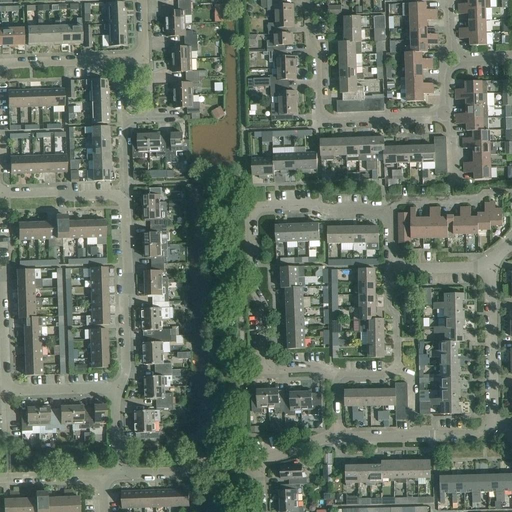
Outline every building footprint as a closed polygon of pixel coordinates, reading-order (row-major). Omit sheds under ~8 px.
[(282,5),(281,0),(274,0),(268,0),(268,11),(275,11),(275,17),(294,17),(294,5),(282,5)] [(468,0),(469,4),(459,4),(459,9),(486,8),(485,0),(468,0)] [(108,14),(125,14),(125,2),(107,3),(108,14)] [(410,16),(437,15),(437,10),(427,10),(426,3),(403,4),(403,16),(410,16)] [(192,6),(179,7),(179,12),(166,12),(166,25),(185,24),(185,16),(192,16),(192,6)] [(342,6),(328,7),(329,15),(342,15),(342,6)] [(486,8),(459,9),(459,15),(469,14),(469,21),(486,21),(486,8)] [(126,24),(125,14),(108,14),(108,25),(126,24)] [(437,20),(437,15),(410,16),(411,28),(427,28),(427,21),(437,20)] [(294,17),(275,17),(275,24),(269,24),(269,36),(274,35),(283,35),(283,34),(283,28),(295,27),(294,17)] [(345,30),(361,30),(361,17),(344,17),(345,30)] [(71,26),(65,26),(65,19),(60,19),(60,27),(61,44),(71,44),(71,26)] [(77,19),(77,26),(71,26),(71,44),(82,44),(82,19),(77,19)] [(486,21),(469,21),(470,28),(459,29),(460,34),(486,33),(486,21)] [(126,24),(108,25),(104,25),(104,30),(108,30),(109,36),(126,35),(126,32),(128,31),(128,26),(126,26),(126,24)] [(185,24),(166,25),(167,37),(185,36),(185,43),(198,42),(198,36),(193,36),(193,32),(186,32),(185,24)] [(39,45),(38,27),(27,28),(28,46),(39,45)] [(49,27),(38,27),(39,45),(50,45),(49,27)] [(60,27),(49,27),(50,45),(61,44),(60,27)] [(24,28),(12,29),(13,47),(18,47),(17,46),(24,45),(24,28)] [(427,28),(411,28),(411,40),(438,40),(438,34),(427,35),(427,28)] [(13,47),(12,29),(1,29),(2,46),(9,46),(9,47),(13,47)] [(361,30),(345,30),(345,42),(345,43),(356,42),(356,43),(362,42),(361,30)] [(486,33),(460,34),(460,39),(470,39),(470,46),(487,45),(486,33)] [(274,35),(274,41),(267,42),(267,48),(267,52),(267,53),(270,53),(281,52),(281,51),(281,46),(293,45),(293,34),(283,34),(283,35),(274,35)] [(126,39),(126,35),(109,36),(109,47),(127,46),(127,45),(129,44),(129,39),(126,39)] [(438,40),(411,40),(411,52),(411,53),(422,52),(422,53),(428,53),(428,45),(438,45),(438,40)] [(198,42),(185,43),(185,47),(172,48),(172,61),(192,60),(192,53),(198,53),(198,42)] [(345,43),(345,42),(339,43),(340,56),(356,55),(356,43),(356,42),(345,43)] [(283,51),(281,51),(281,52),(270,53),(270,55),(270,64),(274,64),(274,70),(277,70),(296,69),(296,66),(298,66),(298,59),(296,59),(296,57),(284,57),(283,51)] [(411,53),(411,52),(405,53),(406,65),(433,64),(432,59),(422,59),(422,53),(422,52),(411,53)] [(361,55),(356,55),(340,56),(340,68),(357,68),(356,63),(361,63),(361,55)] [(192,60),(172,61),(173,72),(186,72),(186,78),(199,78),(199,77),(203,77),(203,72),(192,73),(192,60)] [(433,70),(433,64),(406,65),(406,77),(423,77),(423,70),(433,70)] [(357,74),(357,68),(340,68),(341,81),(357,80),(365,80),(364,73),(357,74)] [(296,69),(277,70),(277,77),(270,77),(271,87),(285,87),(284,80),(296,80),(296,69)] [(423,77),(406,77),(407,90),(433,89),(433,83),(423,84),(423,77)] [(199,78),(186,78),(186,83),(173,84),(174,97),(193,96),(193,88),(200,88),(199,78)] [(91,92),(108,91),(108,79),(85,80),(86,86),(90,85),(91,92)] [(357,93),(357,80),(341,81),(341,94),(357,93)] [(466,89),(456,90),(456,95),(487,94),(487,81),(482,81),(465,82),(466,89)] [(285,92),(285,87),(271,87),(271,99),(278,98),(278,104),(297,104),(297,92),(285,92)] [(53,90),(53,106),(64,106),(64,89),(53,90)] [(434,94),(433,89),(407,90),(407,102),(424,102),(424,94),(434,94)] [(30,90),(19,91),(20,108),(31,107),(30,90)] [(42,107),(42,90),(30,90),(31,107),(42,107)] [(53,106),(53,90),(42,90),(42,107),(53,106)] [(20,108),(19,91),(8,91),(9,108),(20,108)] [(109,102),(108,91),(91,92),(91,102),(109,102)] [(487,94),(456,95),(456,100),(466,100),(466,107),(488,106),(494,106),(494,100),(494,94),(487,94)] [(193,96),(174,97),(174,108),(187,108),(188,114),(201,113),(200,104),(193,104),(193,96)] [(109,113),(109,102),(91,102),(91,113),(109,113)] [(297,104),(278,104),(279,111),(272,111),(272,121),(286,121),(286,115),(298,114),(297,104)] [(467,114),(456,114),(457,119),(488,118),(488,106),(466,107),(467,114)] [(222,108),(213,113),(217,120),(225,115),(222,108)] [(109,113),(91,113),(92,124),(109,123),(109,113)] [(488,118),(457,119),(457,125),(467,124),(467,131),(473,131),(484,131),(484,130),(488,130),(488,118)] [(92,139),(110,138),(110,137),(112,137),(112,131),(110,132),(109,126),(91,127),(92,139)] [(473,138),(463,138),(463,144),(490,143),(490,130),(488,130),(484,130),(484,131),(473,131),(473,138)] [(155,134),(149,135),(150,156),(157,156),(157,161),(167,161),(166,139),(161,139),(160,132),(155,132),(155,134)] [(166,139),(167,161),(177,161),(177,152),(184,151),(183,133),(177,134),(176,132),(172,132),(172,139),(166,139)] [(150,156),(149,135),(143,135),(143,133),(138,133),(138,140),(133,140),(133,137),(132,137),(133,162),(143,162),(143,156),(150,156)] [(110,138),(92,139),(87,139),(87,144),(92,144),(92,149),(110,149),(110,145),(112,145),(112,139),(110,139),(110,138)] [(371,138),(359,139),(360,161),(367,161),(367,162),(367,171),(372,170),(371,138)] [(384,138),(371,138),(372,170),(378,170),(377,161),(378,161),(377,154),(384,154),(385,154),(384,148),(384,138)] [(334,139),(321,140),(321,156),(321,161),(334,160),(334,156),(334,139)] [(346,139),(334,139),(334,156),(347,155),(346,139)] [(359,139),(346,139),(347,155),(347,162),(360,161),(359,139)] [(490,143),(463,144),(463,149),(474,148),(474,155),(491,155),(497,155),(496,149),(494,149),(493,143),(490,143)] [(422,146),(409,147),(410,163),(417,163),(417,170),(423,170),(423,163),(422,146)] [(435,146),(422,146),(423,163),(435,162),(435,156),(435,150),(435,146)] [(384,148),(385,154),(384,154),(385,164),(397,164),(397,147),(384,148)] [(409,147),(397,147),(397,164),(410,163),(409,147)] [(92,149),(92,154),(87,154),(87,160),(93,160),(111,160),(110,149),(92,149)] [(306,153),(295,154),(296,170),(302,170),(302,173),(307,173),(306,153)] [(317,153),(306,153),(307,173),(311,173),(311,170),(318,170),(317,153)] [(274,158),(274,171),(281,171),(281,174),(285,174),(284,154),(274,154),(274,158)] [(296,170),(295,154),(284,154),(285,174),(289,174),(289,171),(296,170)] [(55,156),(56,172),(67,172),(66,155),(55,156)] [(474,162),(464,163),(464,168),(491,167),(491,155),(474,155),(474,162)] [(33,156),(22,157),(22,174),(33,173),(33,156)] [(44,173),(44,156),(33,156),(33,173),(44,173)] [(56,172),(55,156),(44,156),(44,173),(56,172)] [(22,174),(22,157),(10,157),(11,174),(22,174)] [(274,158),(263,159),(263,178),(268,178),(268,175),(275,175),(274,171),(274,158)] [(263,178),(263,159),(252,159),(252,176),(259,176),(259,179),(263,178)] [(111,170),(111,160),(93,160),(93,171),(111,170)] [(79,161),(74,161),(70,161),(70,172),(78,171),(79,171),(79,161)] [(491,167),(464,168),(464,173),(474,173),(475,180),(491,180),(491,170),(491,167)] [(111,170),(93,171),(94,182),(115,181),(114,173),(111,173),(111,170)] [(79,182),(78,171),(70,172),(71,183),(79,182)] [(335,181),(347,180),(347,173),(335,173),(335,175),(335,181)] [(143,208),(166,207),(166,203),(160,203),(160,196),(162,196),(162,188),(149,189),(150,196),(143,196),(143,208)] [(490,202),(490,203),(491,226),(503,226),(503,209),(495,209),(495,202),(490,202)] [(491,226),(490,203),(485,203),(485,213),(478,214),(478,218),(478,230),(491,230),(491,226)] [(166,212),(166,207),(143,208),(143,220),(150,220),(151,227),(164,226),(164,219),(162,219),(162,212),(166,212)] [(471,207),(466,208),(466,234),(478,234),(478,230),(478,218),(471,218),(471,207)] [(423,239),(422,218),(416,218),(416,208),(411,208),(411,213),(411,219),(411,225),(411,231),(411,237),(411,239),(423,239)] [(436,238),(435,208),(430,208),(430,218),(422,218),(423,239),(436,238)] [(448,238),(447,218),(441,218),(441,208),(435,208),(436,238),(448,238)] [(466,234),(466,208),(460,208),(460,218),(454,218),(454,235),(466,234)] [(67,222),(68,222),(67,217),(56,217),(56,222),(57,222),(57,239),(68,239),(67,222)] [(86,221),(77,222),(77,238),(87,238),(86,221)] [(96,221),(86,221),(87,238),(97,238),(96,221)] [(105,221),(96,221),(97,238),(106,237),(105,221)] [(309,241),(308,221),(304,222),(304,224),(297,225),(298,242),(309,241)] [(308,221),(309,241),(320,241),(319,224),(312,224),(312,221),(308,221)] [(56,222),(47,223),(48,239),(57,239),(57,222),(56,222)] [(77,222),(68,222),(67,222),(68,239),(77,238),(77,222)] [(287,242),(286,222),(282,222),(282,225),(275,226),(276,242),(287,242)] [(298,242),(297,225),(291,225),(290,222),(286,222),(287,242),(298,242)] [(28,240),(28,223),(18,224),(19,240),(28,240)] [(38,240),(37,223),(28,223),(28,240),(38,240)] [(48,239),(47,223),(37,223),(38,240),(48,239)] [(167,226),(164,226),(151,227),(151,234),(144,234),(144,246),(167,245),(167,240),(169,240),(169,233),(167,233),(167,226)] [(341,244),(341,227),(328,227),(328,244),(341,244)] [(354,227),(341,227),(341,244),(354,243),(354,227)] [(366,243),(366,227),(354,227),(354,243),(366,243)] [(366,227),(366,243),(379,243),(379,227),(366,227)] [(167,250),(167,245),(144,246),(145,258),(151,257),(152,265),(164,264),(164,256),(161,256),(161,250),(167,250)] [(164,264),(152,265),(152,272),(145,272),(145,284),(174,283),(174,280),(168,280),(168,278),(162,279),(162,272),(164,272),(164,264)] [(298,277),(298,267),(281,267),(281,274),(278,274),(279,278),(298,277)] [(328,270),(326,270),(326,267),(319,267),(319,270),(323,270),(323,277),(328,277),(328,270)] [(90,278),(107,277),(107,268),(90,268),(90,278)] [(359,282),(376,282),(375,269),(359,270),(359,282)] [(17,280),(34,279),(33,270),(17,270),(17,280)] [(57,279),(62,278),(62,270),(57,270),(57,273),(52,273),(53,279),(57,279)] [(107,277),(90,278),(91,287),(108,287),(107,277)] [(279,278),(279,282),(282,282),(282,288),(286,288),(303,288),(303,287),(298,287),(298,277),(279,278)] [(34,289),(34,279),(17,280),(18,289),(34,289)] [(376,282),(359,282),(359,295),(376,295),(376,282)] [(174,286),(174,283),(145,284),(146,296),(153,295),(153,302),(156,302),(165,302),(165,295),(163,295),(162,288),(168,288),(168,286),(174,286)] [(108,287),(91,287),(91,297),(108,296),(108,287)] [(286,288),(286,294),(283,294),(283,298),(303,298),(303,288),(286,288)] [(34,289),(18,289),(18,299),(34,298),(34,289)] [(434,306),(463,306),(462,300),(464,300),(464,294),(445,294),(445,303),(434,303),(434,306)] [(376,307),(376,295),(359,295),(360,307),(376,307)] [(108,296),(91,297),(91,307),(108,306),(108,296)] [(34,298),(18,299),(18,309),(35,308),(34,298)] [(283,298),(284,302),(286,302),(287,308),(303,308),(303,298),(283,298)] [(165,302),(156,302),(156,308),(142,309),(142,311),(140,312),(140,318),(143,319),(143,320),(162,320),(162,310),(170,309),(170,302),(165,302)] [(109,316),(108,306),(91,307),(92,316),(109,316)] [(463,312),(463,306),(434,306),(434,310),(445,309),(445,318),(465,318),(464,311),(463,312)] [(71,307),(66,307),(66,317),(71,317),(71,314),(76,314),(75,308),(71,309),(71,307)] [(376,320),(376,307),(360,307),(360,320),(368,320),(376,320)] [(35,318),(35,308),(18,309),(19,318),(35,318)] [(287,308),(287,314),(284,314),(284,319),(304,318),(303,308),(287,308)] [(109,325),(109,316),(92,316),(92,326),(109,325)] [(35,319),(35,318),(19,318),(19,319),(24,319),(24,328),(41,328),(40,318),(35,319)] [(284,319),(284,323),(287,323),(288,329),(304,328),(304,318),(284,319)] [(465,318),(445,318),(446,327),(435,327),(435,330),(463,330),(463,324),(465,324),(465,318)] [(384,319),(376,320),(368,320),(368,332),(384,332),(384,319)] [(162,320),(143,320),(143,322),(140,323),(141,329),(143,330),(143,331),(157,331),(157,337),(176,336),(176,330),(163,331),(162,320)] [(41,337),(41,328),(24,328),(24,338),(41,337)] [(304,328),(288,329),(288,335),(285,335),(285,339),(305,338),(304,328)] [(91,340),(107,339),(107,329),(90,330),(91,340)] [(463,336),(463,330),(435,330),(435,334),(446,333),(446,342),(459,342),(465,342),(465,335),(463,336)] [(384,345),(384,332),(368,332),(368,345),(384,345)] [(176,336),(157,337),(157,342),(144,343),(144,354),(163,354),(163,344),(177,343),(176,336)] [(41,337),(24,338),(25,347),(41,347),(41,337)] [(305,338),(285,339),(285,343),(288,343),(288,349),(305,349),(305,338)] [(108,349),(107,339),(91,340),(91,350),(108,349)] [(459,342),(446,342),(434,342),(431,351),(430,351),(430,355),(458,354),(458,348),(459,348),(459,342)] [(384,345),(368,345),(362,345),(362,352),(368,352),(368,358),(385,358),(384,345)] [(64,346),(59,346),(54,346),(54,356),(60,356),(65,356),(64,346)] [(41,347),(25,347),(25,357),(42,356),(41,347)] [(108,359),(108,349),(91,350),(91,359),(108,359)] [(163,354),(144,354),(144,365),(158,365),(158,370),(172,371),(172,364),(164,365),(163,354)] [(458,354),(430,355),(430,358),(441,357),(441,366),(460,366),(460,360),(458,360),(458,354)] [(42,366),(42,356),(25,357),(25,366),(42,366)] [(108,359),(91,359),(92,369),(108,368),(108,359)] [(42,366),(25,366),(26,376),(42,376),(42,366)] [(460,366),(441,366),(441,375),(430,375),(430,378),(458,378),(458,372),(460,372),(460,366)] [(172,371),(158,370),(158,376),(145,377),(145,389),(164,388),(170,388),(170,382),(172,381),(172,371)] [(458,378),(430,378),(430,382),(441,382),(441,390),(460,390),(460,384),(458,384),(458,378)] [(285,415),(285,398),(285,394),(279,394),(279,387),(274,387),(274,389),(268,390),(268,408),(275,407),(275,413),(282,413),(282,411),(285,411),(285,415)] [(164,388),(145,389),(146,399),(159,399),(159,405),(173,404),(173,393),(165,394),(164,388)] [(268,408),(268,390),(262,390),(262,388),(257,388),(257,395),(251,395),(252,412),(255,412),(255,414),(262,413),(262,408),(268,408)] [(301,392),(302,410),(308,410),(308,415),(315,415),(315,414),(318,413),(318,397),(312,397),(312,390),(307,390),(307,392),(301,392)] [(358,406),(358,390),(345,390),(345,407),(358,406)] [(371,406),(370,390),(358,390),(358,406),(371,406)] [(383,406),(383,390),(370,390),(371,406),(383,406)] [(396,390),(383,390),(383,406),(396,406),(396,402),(396,396),(396,390)] [(460,390),(441,390),(441,399),(430,399),(430,402),(459,402),(458,396),(460,396),(460,390)] [(290,398),(285,398),(285,415),(288,415),(288,416),(295,416),(295,411),(302,410),(301,392),(295,393),(295,391),(290,391),(290,398)] [(459,408),(459,402),(430,402),(430,406),(441,406),(442,414),(461,414),(460,408),(459,408)] [(94,410),(88,411),(89,428),(93,428),(93,429),(99,429),(99,423),(106,423),(106,405),(99,405),(99,403),(94,404),(94,410)] [(78,406),(72,406),(73,424),(80,424),(80,430),(87,429),(87,428),(89,428),(88,411),(83,411),(83,404),(78,404),(78,406)] [(44,407),(38,408),(39,426),(46,425),(46,431),(53,431),(53,429),(56,429),(55,412),(49,412),(49,405),(44,405),(44,407)] [(73,424),(72,406),(65,407),(65,405),(60,405),(61,412),(55,412),(56,429),(59,429),(59,430),(66,430),(66,425),(73,424)] [(39,426),(38,408),(32,408),(32,406),(27,406),(27,413),(22,413),(22,410),(21,410),(22,430),(26,430),(26,432),(33,431),(33,426),(39,426)] [(135,411),(136,423),(155,422),(160,422),(160,411),(160,410),(135,411)] [(155,422),(136,423),(136,433),(139,433),(139,440),(160,439),(160,432),(155,432),(155,422)] [(395,481),(394,461),(382,462),(382,466),(383,479),(390,478),(390,482),(395,481)] [(406,461),(394,461),(395,481),(399,481),(399,478),(406,478),(406,461)] [(418,461),(406,461),(406,478),(414,478),(414,481),(418,481),(418,461)] [(430,461),(418,461),(418,481),(419,481),(419,478),(426,478),(426,481),(431,481),(430,461)] [(370,466),(370,486),(375,486),(375,483),(383,483),(383,479),(382,466),(377,466),(376,464),(372,464),(371,466),(370,466)] [(293,485),(301,485),(307,484),(307,478),(307,473),(302,473),(302,465),(281,466),(281,479),(293,479),(293,485)] [(359,483),(358,466),(346,466),(346,486),(351,486),(351,483),(359,483)] [(370,486),(370,466),(358,466),(359,483),(366,483),(366,486),(370,486)] [(511,490),(511,474),(500,475),(501,501),(505,501),(505,491),(511,490)] [(488,475),(476,476),(477,502),(481,501),(481,492),(488,492),(488,475)] [(497,501),(495,501),(496,510),(501,510),(501,501),(500,475),(488,475),(488,492),(496,491),(497,501)] [(452,493),(452,476),(440,477),(441,503),(445,503),(445,493),(452,493)] [(464,476),(452,476),(452,493),(453,502),(457,502),(457,493),(464,492),(464,476)] [(477,502),(476,476),(464,476),(464,492),(472,492),(472,502),(476,502),(477,502)] [(301,485),(293,485),(284,485),(284,491),(278,491),(278,496),(280,496),(280,502),(298,501),(298,495),(303,494),(303,488),(301,488),(301,485)] [(178,490),(178,506),(189,506),(189,489),(178,490)] [(72,511),(72,497),(73,497),(73,490),(64,491),(64,498),(64,511),(72,511)] [(167,507),(166,490),(155,491),(156,507),(167,507)] [(178,506),(178,490),(166,490),(167,507),(178,506)] [(134,508),(133,491),(122,492),(123,509),(134,508)] [(144,491),(133,491),(134,508),(145,508),(144,491)] [(156,507),(155,491),(144,491),(145,508),(156,507)] [(18,511),(18,499),(19,499),(19,492),(10,493),(10,500),(11,500),(11,511),(18,511)] [(41,511),(41,492),(36,493),(32,493),(32,499),(34,499),(34,511),(41,511)] [(47,492),(41,492),(41,511),(49,511),(49,498),(52,498),(51,493),(47,493),(47,492)] [(80,511),(80,497),(73,497),(72,497),(72,511),(80,511)] [(358,505),(358,499),(358,497),(346,497),(346,505),(358,505)] [(57,511),(57,498),(52,498),(49,498),(49,511),(57,511)] [(26,511),(26,499),(19,499),(18,499),(18,511),(26,511)] [(32,499),(26,499),(26,511),(34,511),(34,499),(32,499)] [(298,501),(280,502),(280,508),(278,508),(278,511),(303,511),(304,507),(298,508),(298,501)]
